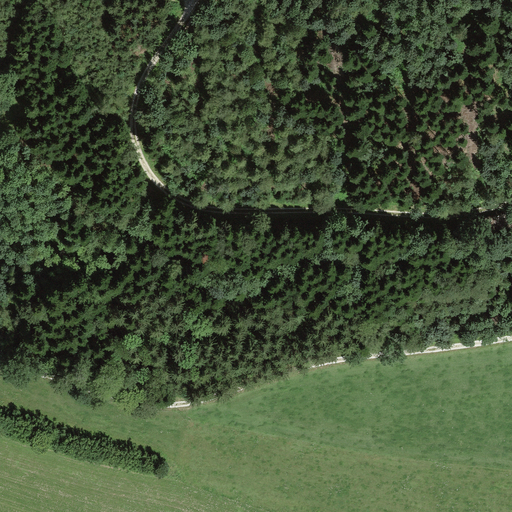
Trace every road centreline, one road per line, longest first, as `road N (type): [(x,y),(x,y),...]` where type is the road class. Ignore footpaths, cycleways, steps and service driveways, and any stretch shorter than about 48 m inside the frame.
road 1 (track): [(511,202),(415,217),(236,213),(202,209),(156,187),(130,120),(147,65),(187,0)]
road 2 (track): [(0,360),(119,399),(182,405),(325,363),(511,338)]
